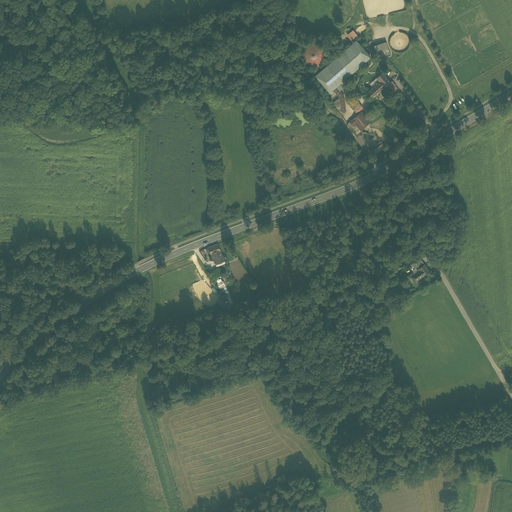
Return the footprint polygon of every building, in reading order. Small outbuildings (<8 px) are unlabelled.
[(298,25),(290,25),(290,34),(299,33),(298,25)] [(352,35),(355,32),(353,30),(346,35),(352,42),(355,39),(352,35)] [(315,76),(329,92),(344,80),(346,82),(350,79),(348,76),(370,57),(356,41),(315,76)] [(386,42),(374,46),(378,57),(389,54),(386,42)] [(312,65),(320,63),(324,56),(321,48),(314,44),(306,47),(303,54),(305,62),(312,65)] [(382,73),(376,78),(380,82),(373,88),(368,92),(373,98),(387,85),(390,82),(382,73)] [(370,85),(373,88),(380,82),(376,78),(370,84),(370,85)] [(392,81),(390,82),(387,85),(393,93),(398,89),(395,86),(396,86),(392,81)] [(336,87),(336,88),(342,95),(343,97),(344,109),(345,108),(344,97),(343,95),(336,87)] [(333,103),(339,112),(346,111),(345,108),(344,109),(343,97),(342,95),(336,88),(333,90),(340,98),(333,103)] [(363,108),(361,106),(356,101),(351,106),(355,111),(357,113),(363,108)] [(356,124),(361,130),(369,123),(360,112),(349,122),(353,126),(356,124)] [(218,253),(221,261),(229,258),(226,250),(227,249),(224,242),(214,246),(217,254),(218,253)] [(415,262),(418,267),(423,263),(420,258),(415,262)] [(410,276),(414,282),(429,271),(424,264),(416,270),(417,272),(410,276)] [(217,280),(222,293),(228,291),(222,278),(217,280)] [(213,307),(223,304),(221,297),(216,298),(214,292),(204,295),(208,304),(211,303),(213,307)]
